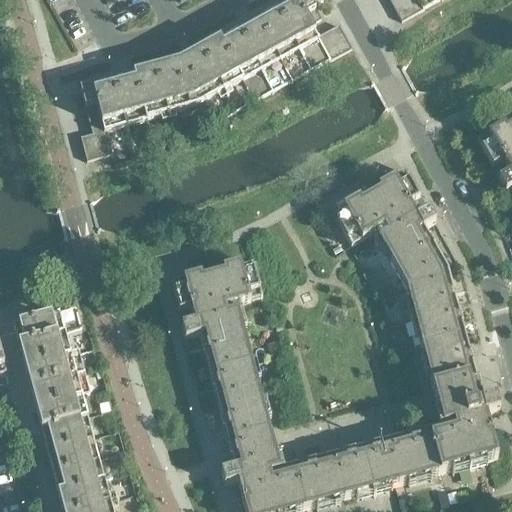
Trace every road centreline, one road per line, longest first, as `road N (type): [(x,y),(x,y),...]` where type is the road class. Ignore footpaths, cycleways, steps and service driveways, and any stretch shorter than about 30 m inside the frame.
road 1 (residential): [(511,358),(481,250),(344,0)]
road 2 (residential): [(231,0),(117,56)]
